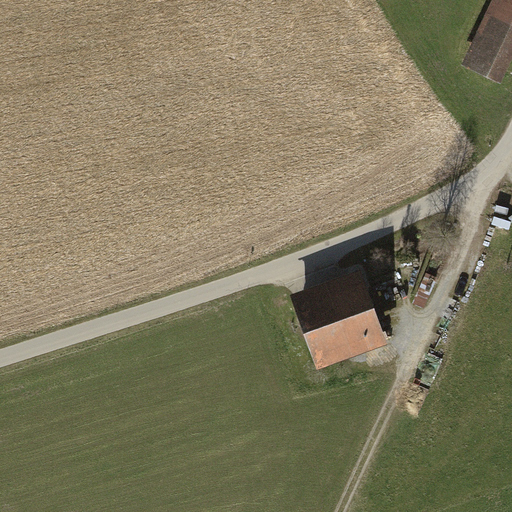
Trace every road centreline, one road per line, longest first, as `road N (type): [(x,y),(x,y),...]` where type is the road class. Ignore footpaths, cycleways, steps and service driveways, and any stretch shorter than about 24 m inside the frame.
road 1 (residential): [(0,362),(245,285),(398,226),(506,165),(511,152)]
road 2 (track): [(506,165),(341,511)]
